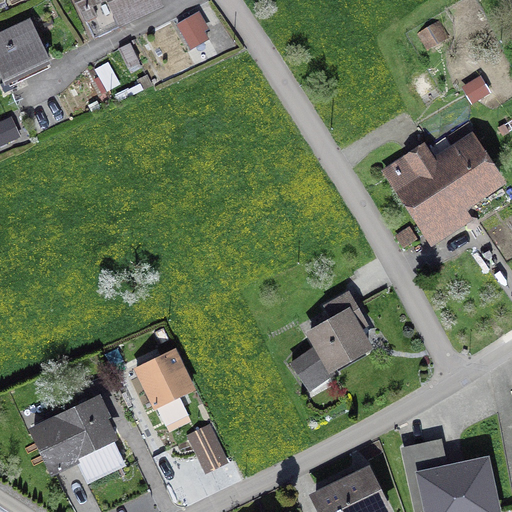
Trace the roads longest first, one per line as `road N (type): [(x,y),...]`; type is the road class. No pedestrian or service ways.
road 1 (residential): [(226,0),(332,161),(457,377)]
road 2 (residential): [(457,377),(201,511)]
